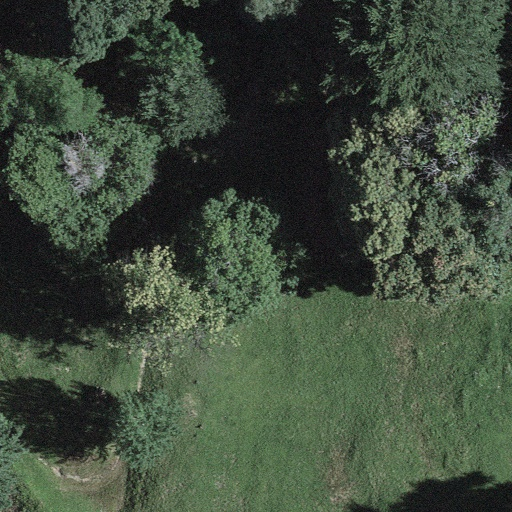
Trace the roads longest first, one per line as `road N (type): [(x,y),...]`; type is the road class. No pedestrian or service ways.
road 1 (track): [(0,416),(41,472),(84,485),(105,443),(171,230),(216,183),(220,151)]
road 2 (track): [(0,50),(162,132),(220,151),(270,0)]
